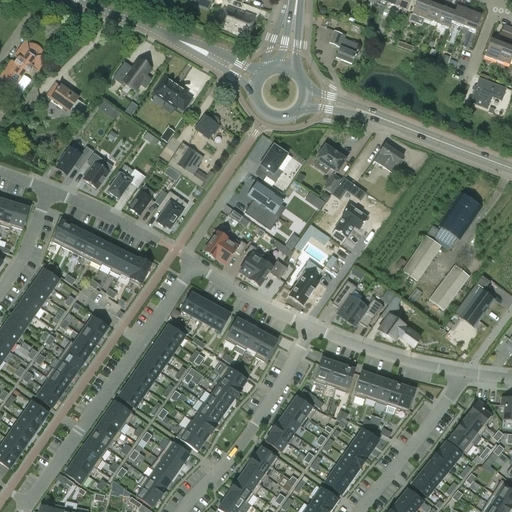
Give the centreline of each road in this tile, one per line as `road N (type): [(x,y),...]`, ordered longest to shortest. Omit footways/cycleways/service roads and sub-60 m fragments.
road 1 (residential): [(311,329),(244,440),(180,511)]
road 2 (residential): [(140,343),(25,511)]
road 3 (residential): [(466,374),(360,511)]
road 4 (residential): [(219,60),(69,0)]
road 5 (residential): [(311,329),(466,374)]
road 6 (tertiary): [(511,169),(371,114)]
road 7 (residential): [(193,266),(311,329)]
